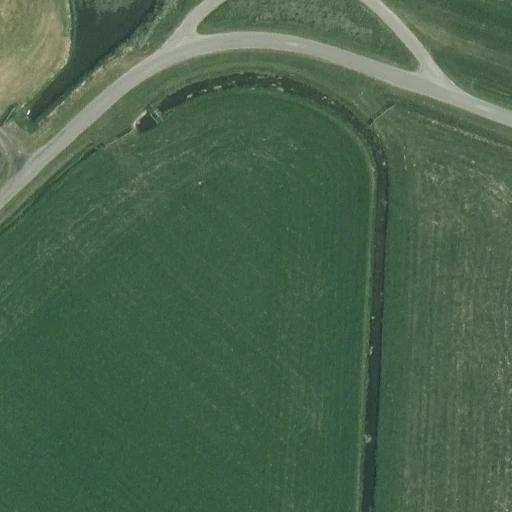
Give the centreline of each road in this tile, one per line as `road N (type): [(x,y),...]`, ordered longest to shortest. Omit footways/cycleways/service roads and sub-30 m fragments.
road 1 (unclassified): [(445,95),(288,41),(195,44),(152,60)]
road 2 (unclassified): [(152,60),(0,199)]
road 3 (unclassified): [(445,95),(371,0)]
